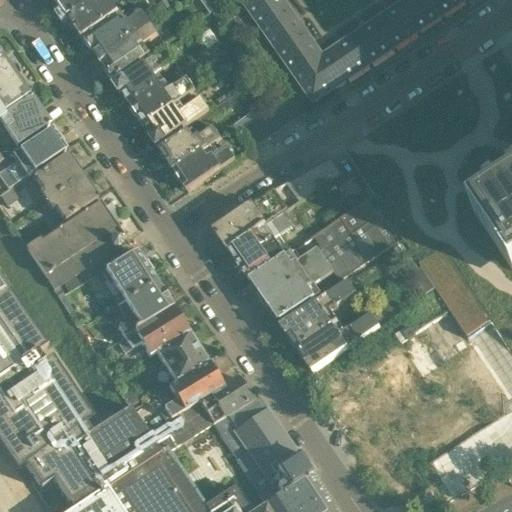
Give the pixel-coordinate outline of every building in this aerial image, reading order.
[(91,4),(87,0),(53,0),(68,20),(68,19),(69,20),(91,4)] [(100,0),(96,0),(91,4),(69,20),(77,32),(76,32),(82,41),(84,39),(85,40),(120,15),(119,14),(112,3),(111,4),(106,8),(100,0)] [(240,0),(294,76),(313,105),(469,0),(240,0)] [(226,7),(213,17),(221,28),(234,18),(226,7)] [(121,13),(119,14),(120,15),(85,40),(86,41),(84,44),(88,50),(92,50),(99,60),(150,24),(142,13),(128,23),(121,13)] [(158,35),(150,24),(99,60),(106,70),(105,74),(109,80),(113,80),(114,82),(151,56),(143,45),(158,35)] [(131,106),(160,86),(154,77),(175,62),(167,51),(115,87),(120,95),(123,94),(131,106)] [(0,111),(3,116),(28,99),(0,57),(0,111)] [(232,82),(239,92),(251,83),(244,73),(232,82)] [(166,94),(160,86),(131,106),(132,107),(132,110),(137,117),(139,117),(146,127),(175,106),(175,107),(196,92),(187,79),(166,94)] [(226,102),(232,110),(244,102),(238,93),(226,102)] [(281,104),(294,122),(304,114),(292,96),(281,104)] [(0,163),(3,161),(0,156),(0,136),(5,132),(16,149),(48,128),(28,99),(3,116),(5,119),(0,122),(0,163)] [(152,141),(157,149),(167,143),(210,112),(201,100),(180,115),(175,107),(175,106),(146,127),(154,139),(152,141)] [(294,122),(281,104),(271,111),(283,129),(294,122)] [(260,118),(273,136),(283,129),(271,111),(260,118)] [(273,136),(260,118),(250,125),(262,143),(273,136)] [(239,133),(251,151),(262,143),(250,125),(239,133)] [(175,173),(204,154),(222,141),(213,128),(195,141),(189,132),(160,152),(175,173)] [(16,164),(0,174),(0,180),(7,191),(11,188),(26,178),(65,153),(50,131),(18,152),(23,159),(16,164)] [(208,161),(204,154),(175,173),(183,185),(183,186),(188,194),(236,161),(227,148),(213,158),(208,161)] [(38,195),(44,204),(81,179),(79,175),(67,156),(32,180),(33,181),(34,181),(35,181),(42,192),(38,195)] [(302,203),(331,182),(341,176),(331,161),(323,165),(289,183),(302,203)] [(341,176),(331,182),(338,192),(347,185),(341,176)] [(83,183),(81,179),(44,204),(50,213),(54,210),(63,223),(97,201),(84,182),(83,183)] [(332,184),(323,190),(327,196),(336,190),(332,184)] [(511,187),(492,201),(478,210),(511,265),(511,187)] [(11,188),(7,191),(0,195),(0,198),(5,206),(17,198),(11,188)] [(283,216),(289,211),(275,191),(215,232),(228,252),(229,252),(282,215),(283,216)] [(308,242),(323,264),(338,285),(396,245),(367,202),(352,212),(336,223),(308,242)] [(346,202),(330,213),(336,222),(352,211),(346,202)] [(116,250),(120,248),(121,244),(118,240),(123,237),(99,203),(41,242),(39,239),(25,249),(54,291),(58,288),(63,285),(74,278),(84,271),(84,272),(117,251),(116,250)] [(242,270),(251,283),(292,254),(292,253),(286,244),(280,248),(274,240),(291,228),(283,216),(282,215),(229,252),(231,254),(231,256),(234,260),(236,261),(237,263),(236,264),(241,271),(242,270)] [(308,242),(292,253),(292,254),(251,283),(250,284),(256,294),(258,293),(265,304),(323,264),(308,242)] [(137,252),(98,276),(107,290),(113,287),(123,303),(124,305),(157,285),(137,252)] [(338,285),(323,264),(265,304),(270,311),(271,310),(272,311),(271,313),(276,320),(280,322),(281,324),(316,300),(321,296),(338,285)] [(433,290),(419,270),(409,277),(415,285),(416,284),(424,296),(433,290)] [(198,511),(184,490),(148,435),(141,425),(141,426),(129,409),(90,434),(86,428),(93,423),(51,360),(43,365),(37,355),(47,348),(0,278),(0,430),(40,490),(52,482),(55,485),(54,485),(71,511),(198,511)] [(74,278),(63,285),(69,294),(79,287),(74,278)] [(92,292),(99,287),(94,279),(87,283),(92,292)] [(295,347),(298,351),(338,323),(331,312),(357,295),(348,282),(281,328),(287,337),(289,337),(290,339),(289,341),(293,347),(295,347)] [(172,309),(157,285),(124,305),(123,303),(116,308),(125,322),(118,326),(117,330),(123,339),(172,309)] [(64,297),(58,288),(54,291),(53,292),(59,300),(64,297)] [(64,297),(59,300),(79,330),(84,327),(64,297)] [(188,334),(172,309),(123,339),(117,343),(124,354),(140,345),(149,359),(156,354),(188,334)] [(457,312),(418,330),(434,365),(473,346),(457,312)] [(346,334),(338,323),(298,351),(300,354),(299,356),(303,361),(305,361),(307,364),(306,365),(312,375),(349,350),(380,328),(372,316),(346,334)] [(207,365),(188,334),(156,354),(174,385),(207,365)] [(164,411),(159,414),(165,424),(198,404),(222,389),(207,365),(174,385),(168,389),(176,402),(163,410),(164,411)] [(222,389),(198,404),(212,427),(252,402),(238,379),(222,389)] [(212,427),(263,507),(264,506),(267,511),(330,511),(309,479),(312,477),(265,409),(258,399),(252,402),(212,427)] [(169,453),(212,427),(198,404),(165,424),(148,435),(184,490),(198,511),(267,511),(264,506),(263,507),(254,511),(248,511),(233,488),(205,507),(169,453)] [(162,425),(158,418),(150,423),(154,430),(162,425)]
